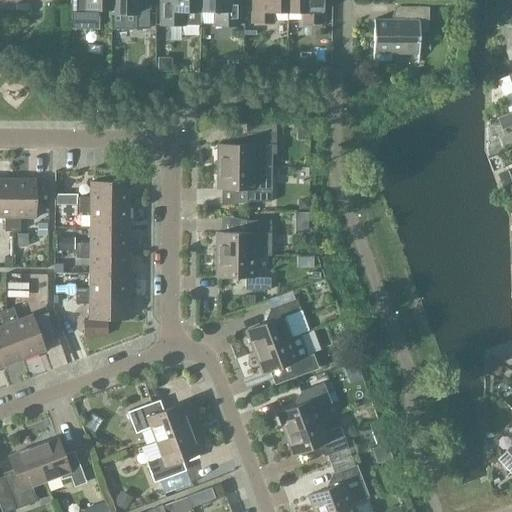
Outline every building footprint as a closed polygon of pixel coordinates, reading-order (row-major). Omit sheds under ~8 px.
[(110,0),(69,0),(70,28),(98,28),(98,9),(110,9),(110,0)] [(110,0),(110,9),(110,13),(127,13),(127,28),(147,29),(148,3),(136,3),(135,0),(110,0)] [(199,11),(199,0),(160,0),(160,25),(199,25),(199,11)] [(199,0),(199,11),(213,11),(213,25),(237,26),(237,0),(199,0)] [(287,12),(286,0),(251,0),(251,22),(272,23),(272,11),(287,12)] [(286,0),(287,12),(302,12),(301,23),(322,23),(322,0),(286,0)] [(428,33),(428,7),(396,6),(396,20),(373,20),(372,59),(389,60),(389,54),(418,54),(418,33),(428,33)] [(275,154),(275,145),(275,132),(245,132),(245,144),(216,144),(216,167),(270,167),(271,154),(275,154)] [(270,202),(270,167),(216,167),(216,189),(245,189),(245,201),(270,202)] [(11,231),(12,179),(0,178),(0,217),(4,217),(3,231),(11,231)] [(12,179),(11,231),(19,231),(19,217),(35,218),(35,183),(35,179),(12,179)] [(75,212),(89,212),(128,213),(128,182),(89,181),(89,197),(76,197),(76,194),(55,194),(55,204),(75,204),(75,212)] [(128,228),(128,213),(89,212),(89,227),(128,228)] [(269,255),(270,233),(270,220),(245,220),(244,232),(215,232),(215,255),(254,255),(269,255)] [(127,251),(128,228),(89,227),(89,242),(75,242),(75,250),(127,251)] [(127,273),(127,251),(75,250),(75,258),(89,258),(88,273),(127,273)] [(254,277),(254,255),(215,255),(215,277),(244,277),(244,289),(269,290),(269,277),(254,277)] [(127,296),(127,273),(88,273),(88,288),(75,288),(75,296),(127,296)] [(0,297),(41,296),(40,277),(0,278),(0,297)] [(127,320),(127,296),(75,296),(74,303),(88,304),(88,319),(127,320)] [(267,322),(245,330),(253,352),(299,334),(307,331),(295,299),(268,309),(270,315),(267,316),(266,321),(267,322)] [(55,335),(46,312),(33,317),(32,314),(17,319),(12,307),(5,309),(23,359),(45,350),(41,340),(55,335)] [(0,361),(2,367),(23,359),(5,309),(0,311),(0,318),(2,325),(0,325),(0,361)] [(316,365),(312,353),(307,355),(299,334),(253,352),(261,373),(288,363),(292,374),(316,365)] [(284,434),(328,417),(324,406),(330,403),(323,382),(299,391),(303,403),(276,413),(284,434)] [(155,441),(188,429),(179,404),(155,413),(151,403),(126,412),(134,433),(149,428),(155,441)] [(325,432),(321,421),(328,418),(328,417),(284,434),(292,455),(319,445),(323,456),(347,447),(339,427),(325,432)] [(188,429),(155,441),(160,455),(145,461),(153,482),(177,473),(173,462),(197,453),(188,429)] [(32,447),(45,480),(58,475),(60,480),(69,476),(73,487),(85,482),(76,458),(65,462),(56,438),(32,447)] [(31,486),(45,480),(32,447),(8,456),(14,472),(0,477),(0,508),(1,511),(5,511),(36,501),(31,486)] [(347,491),(361,486),(353,465),(330,474),(334,485),(307,495),(312,511),(326,511),(351,503),(347,491)] [(210,487),(186,496),(190,507),(214,498),(210,487)] [(354,511),(351,503),(326,511),(354,511)]
